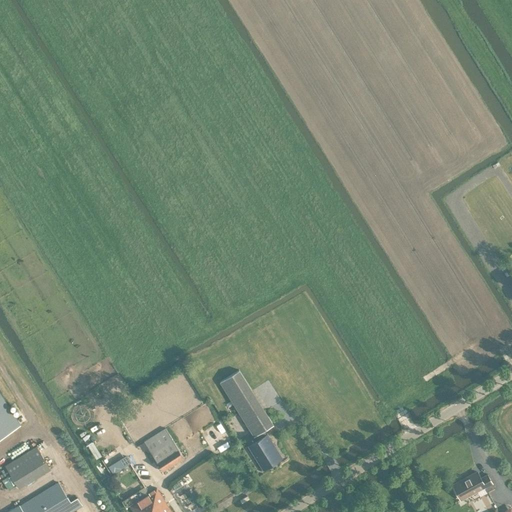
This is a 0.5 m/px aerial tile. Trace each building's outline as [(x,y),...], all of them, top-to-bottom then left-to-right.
[(239,370),(220,382),(253,437),(255,436),(263,430),(273,424),(239,370)] [(0,389),(0,437),(22,424),(0,389)] [(184,457),(165,427),(144,441),(163,471),(184,457)] [(258,441),(249,447),(263,470),(283,458),(268,434),(267,436),(263,430),(255,436),(258,441)] [(95,459),(103,454),(94,439),(86,444),(95,459)] [(5,465),(18,486),(33,476),(35,479),(51,469),(37,445),(5,465)] [(114,473),(133,461),(128,453),(109,465),(114,473)] [(94,464),(104,478),(112,472),(103,458),(94,464)] [(453,484),(462,500),(485,487),(487,491),(495,487),(488,474),(481,478),(477,471),(453,484)] [(70,511),(84,504),(79,496),(71,501),(59,481),(19,505),(6,511),(70,511)] [(172,511),(157,487),(129,504),(134,511),(172,511)]
